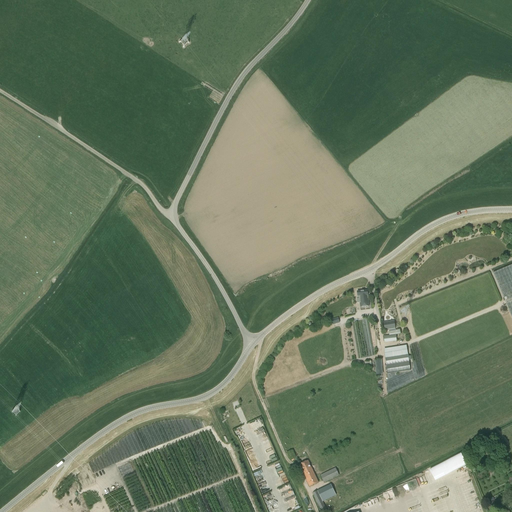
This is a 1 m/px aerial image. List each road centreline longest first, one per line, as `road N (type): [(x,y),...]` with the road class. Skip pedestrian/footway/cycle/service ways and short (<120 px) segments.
road 1 (tertiary): [(3,511),(123,418),(211,394),(251,345)]
road 2 (tertiary): [(251,345),(321,290),(384,262),(430,226),(511,209)]
road 3 (unclassified): [(173,215),(225,103),(308,0)]
road 4 (unclassified): [(0,90),(139,182),(173,215)]
road 5 (unclassified): [(251,345),(173,215)]
